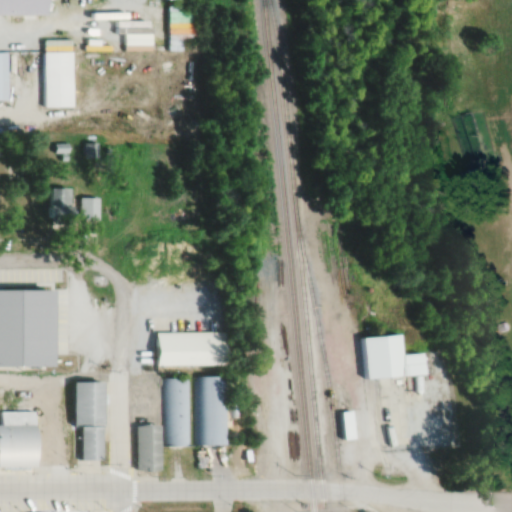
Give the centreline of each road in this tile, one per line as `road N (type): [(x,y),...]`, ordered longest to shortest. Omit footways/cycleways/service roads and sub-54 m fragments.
road 1 (tertiary): [(122,490),(510,502)]
road 2 (residential): [(107,268),(122,295),(122,511)]
road 3 (tertiary): [(122,490),(0,491)]
